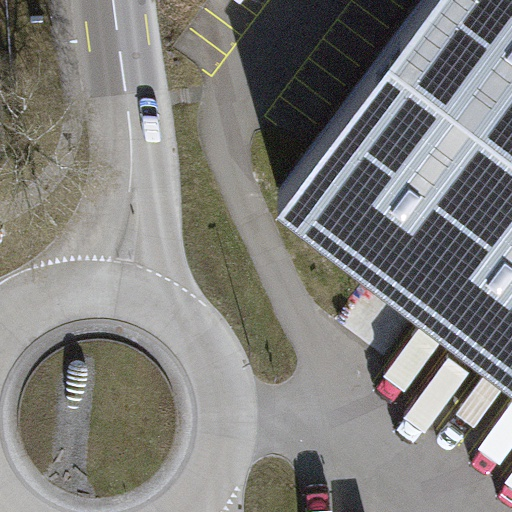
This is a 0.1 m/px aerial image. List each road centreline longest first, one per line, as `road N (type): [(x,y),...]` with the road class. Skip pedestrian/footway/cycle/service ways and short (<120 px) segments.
road 1 (tertiary): [(115,0),(133,153),(120,288)]
road 2 (tertiary): [(186,511),(221,460),(229,418),(221,373),(198,333),(163,304),(120,288)]
road 3 (tertiary): [(120,288),(75,289),(32,304),(0,331)]
